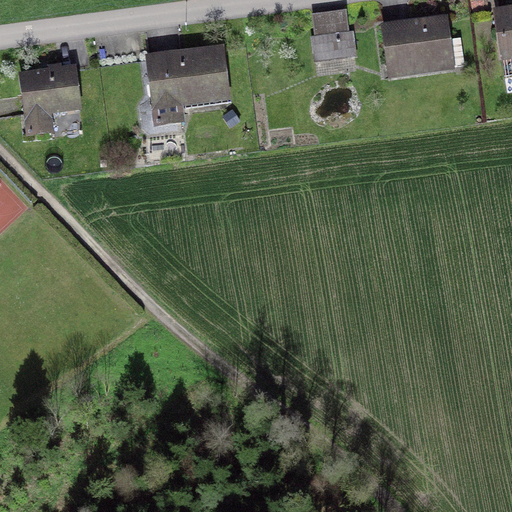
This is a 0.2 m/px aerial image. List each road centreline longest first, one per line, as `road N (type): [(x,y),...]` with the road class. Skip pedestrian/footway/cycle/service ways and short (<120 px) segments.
road 1 (track): [(0,151),(156,311),(401,511)]
road 2 (residential): [(0,37),(276,0)]
